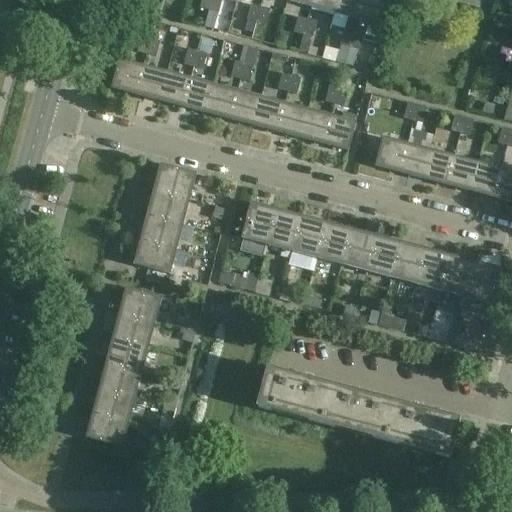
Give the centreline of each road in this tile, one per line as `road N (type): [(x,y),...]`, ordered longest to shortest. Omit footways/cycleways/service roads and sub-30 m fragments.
road 1 (residential): [(511,240),(40,114)]
road 2 (residential): [(500,407),(279,349)]
